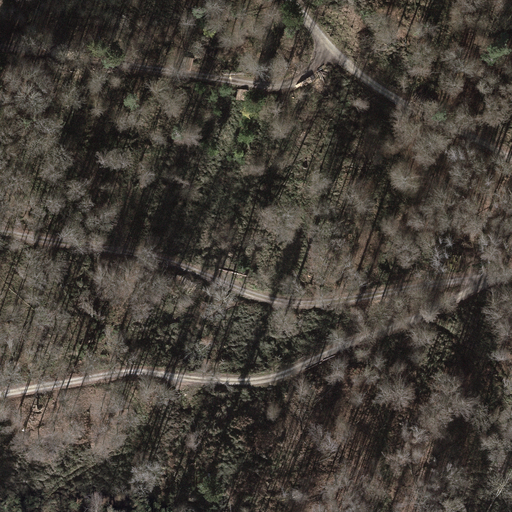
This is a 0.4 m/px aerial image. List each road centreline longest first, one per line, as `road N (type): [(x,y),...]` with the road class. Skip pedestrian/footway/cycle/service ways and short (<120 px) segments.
road 1 (track): [(511,272),(287,374),(204,379),(131,369),(0,395)]
road 2 (track): [(511,290),(445,277),(297,305),(150,255),(0,232)]
road 3 (track): [(0,47),(277,83),(308,77)]
road 4 (track): [(291,0),(328,49),(415,108),(511,154)]
